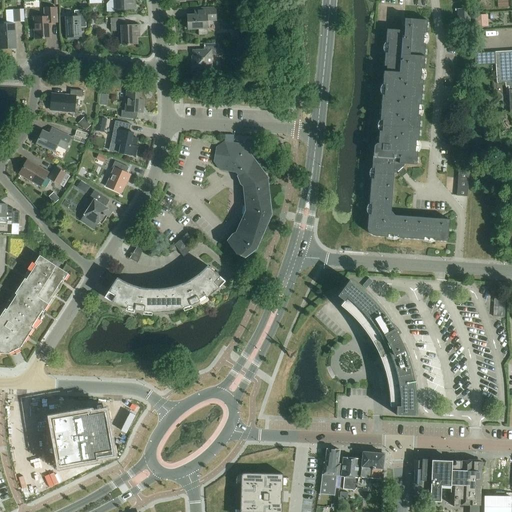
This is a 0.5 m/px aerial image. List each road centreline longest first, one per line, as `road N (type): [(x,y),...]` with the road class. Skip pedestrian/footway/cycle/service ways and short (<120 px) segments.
road 1 (residential): [(511,269),(300,254)]
road 2 (residential): [(96,270),(151,181),(167,121)]
road 3 (tertiary): [(234,403),(300,254)]
road 4 (tertiary): [(290,251),(250,346),(218,392)]
road 5 (residential): [(246,434),(397,441)]
road 6 (residential): [(316,129),(167,121)]
road 7 (residential): [(34,383),(141,392),(172,414)]
road 8 (residential): [(96,270),(37,221),(0,173)]
road 9 (residential): [(34,383),(36,364),(96,270)]
road 10 (residential): [(165,66),(51,56),(37,63)]
road 11 (tertiary): [(316,129),(326,0)]
